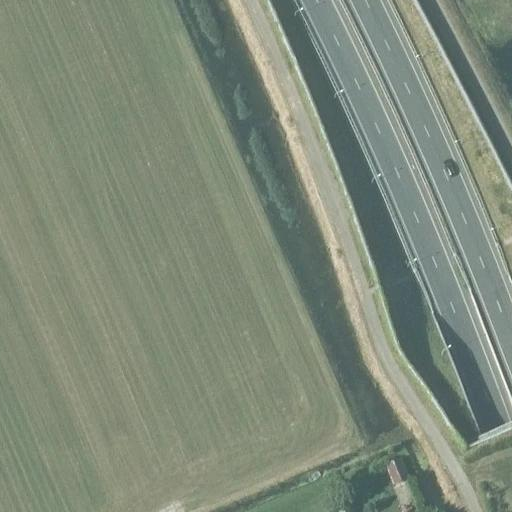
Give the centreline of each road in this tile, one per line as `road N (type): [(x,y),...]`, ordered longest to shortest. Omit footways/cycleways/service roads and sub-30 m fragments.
road 1 (trunk): [(314,0),(511,461)]
road 2 (trunk): [(511,327),(365,0)]
road 3 (track): [(166,511),(286,464)]
